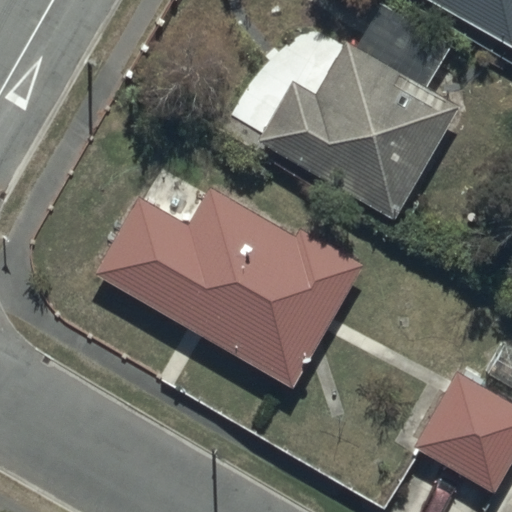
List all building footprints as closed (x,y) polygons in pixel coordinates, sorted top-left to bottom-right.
[(262,121),(256,130),(394,210),(461,97),(426,77),(450,35),(390,0),(379,0),(360,34),(347,27),(315,83),(269,55),(238,107),(262,121)] [(511,0),(446,0),(511,37),(511,0)] [(511,65),(500,58),(477,96),(511,118),(511,65)] [(140,186),(95,264),(294,378),(365,255),(301,218),(296,226),(210,177),(188,214),(140,186)] [(511,448),(511,390),(456,359),(413,436),(493,481),(511,448)]
